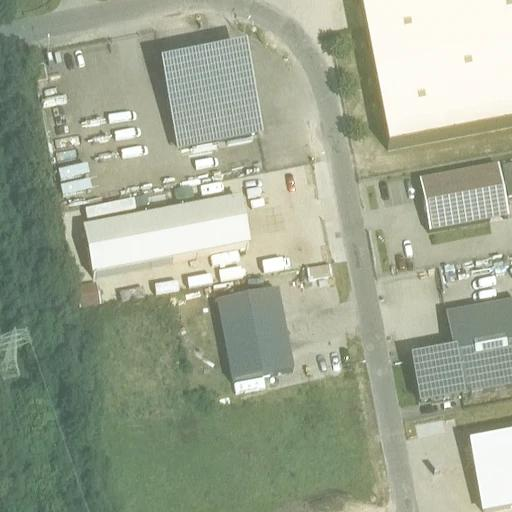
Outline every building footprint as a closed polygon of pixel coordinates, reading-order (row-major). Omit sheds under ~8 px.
[(511,127),(511,0),(357,0),(387,151),(511,127)] [(244,56),(165,72),(165,75),(157,77),(159,92),(168,90),(181,152),(260,136),(244,56)] [(46,68),(34,70),(37,86),(49,84),(46,68)] [(499,169),(420,184),(430,235),(509,220),(499,169)] [(239,202),(84,232),(93,281),(249,251),(239,202)] [(278,296),(216,309),(232,388),(294,376),(278,296)] [(511,305),(446,319),(453,356),(462,398),(462,400),(511,390),(511,305)] [(462,398),(453,356),(420,363),(414,370),(421,406),(462,398)] [(511,441),(470,450),(482,511),(498,511),(511,509),(511,441)]
